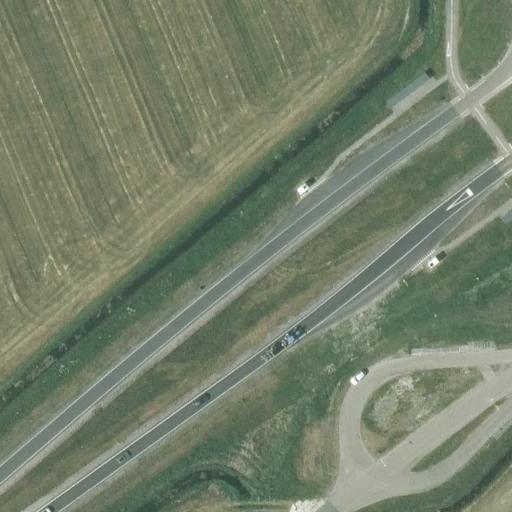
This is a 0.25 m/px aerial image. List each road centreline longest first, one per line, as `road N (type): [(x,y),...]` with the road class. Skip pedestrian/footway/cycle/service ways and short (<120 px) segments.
road 1 (primary): [(511,64),(182,319),(0,476)]
road 2 (primary): [(47,511),(511,160)]
road 3 (tertiary): [(335,511),(511,378)]
